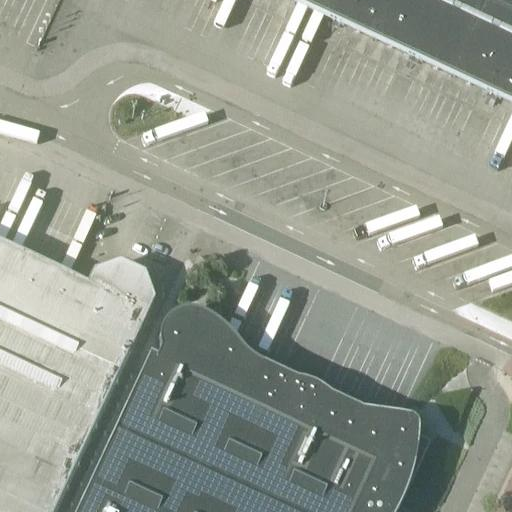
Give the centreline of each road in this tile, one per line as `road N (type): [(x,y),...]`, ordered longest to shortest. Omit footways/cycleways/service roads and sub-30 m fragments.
road 1 (unclassified): [(511,350),(29,118)]
road 2 (unclassified): [(511,244),(149,76),(124,77),(74,106),(29,118)]
